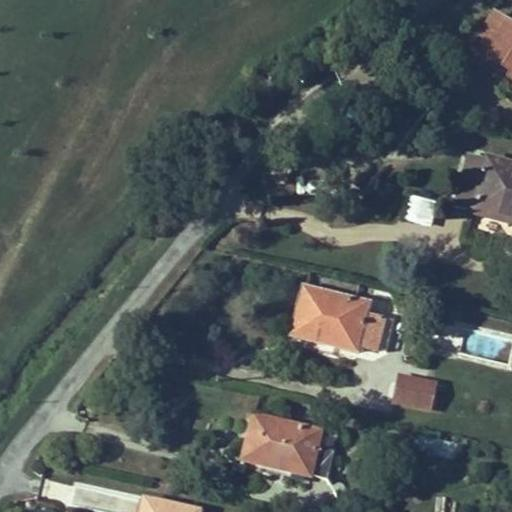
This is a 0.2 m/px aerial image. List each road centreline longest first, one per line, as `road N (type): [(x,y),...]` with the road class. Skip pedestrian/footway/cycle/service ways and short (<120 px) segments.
road 1 (residential): [(218,197),(0,478)]
road 2 (unknown): [(218,197),(330,75)]
